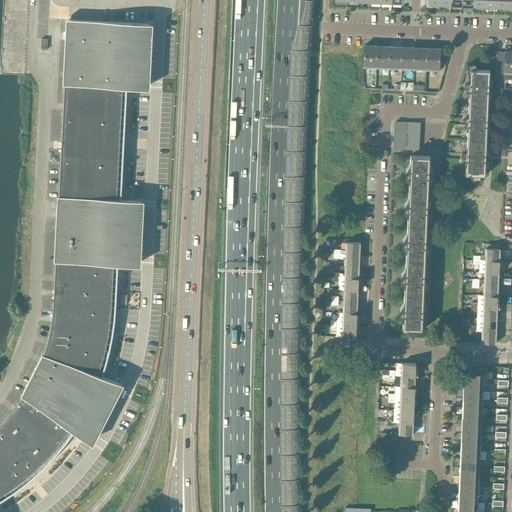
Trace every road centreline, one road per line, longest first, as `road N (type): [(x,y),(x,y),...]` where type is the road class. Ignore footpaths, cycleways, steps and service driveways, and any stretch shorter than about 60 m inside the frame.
road 1 (secondary): [(184,511),(204,0)]
road 2 (motorway): [(277,511),(274,386),(290,0)]
road 3 (motorway): [(250,0),(238,255),(239,511)]
road 4 (residential): [(376,351),(385,109),(441,112),(464,35)]
road 5 (residential): [(440,511),(439,354)]
